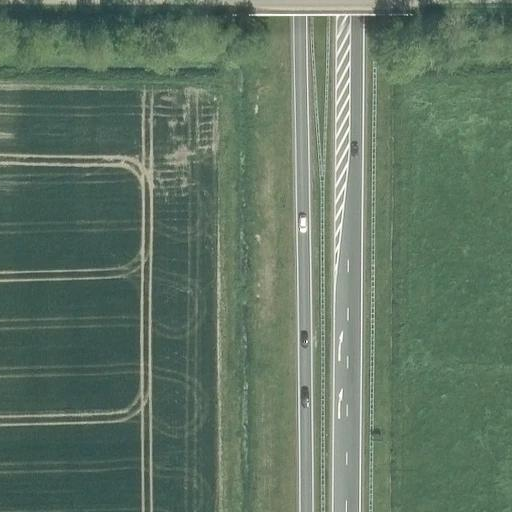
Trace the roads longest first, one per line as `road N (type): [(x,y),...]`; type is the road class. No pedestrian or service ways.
road 1 (trunk): [(348,511),(355,0)]
road 2 (trunk): [(302,0),(304,511)]
